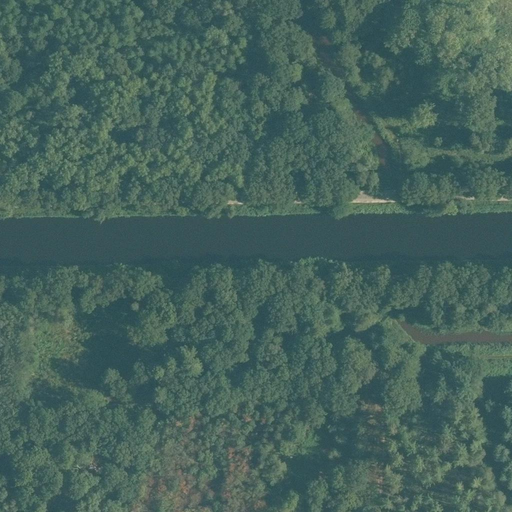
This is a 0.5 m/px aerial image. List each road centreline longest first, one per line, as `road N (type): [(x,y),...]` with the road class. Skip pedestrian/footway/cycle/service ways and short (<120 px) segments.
road 1 (unclassified): [(0,199),(511,196)]
road 2 (track): [(380,511),(378,406),(363,377),(347,370),(159,403),(109,511)]
